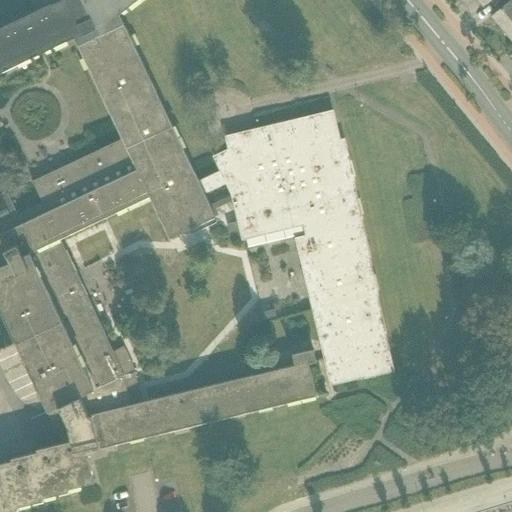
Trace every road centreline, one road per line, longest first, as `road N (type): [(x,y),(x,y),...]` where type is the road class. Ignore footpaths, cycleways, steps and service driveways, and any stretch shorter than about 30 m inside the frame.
road 1 (residential): [(329,511),(511,456)]
road 2 (tertiary): [(511,127),(409,0)]
